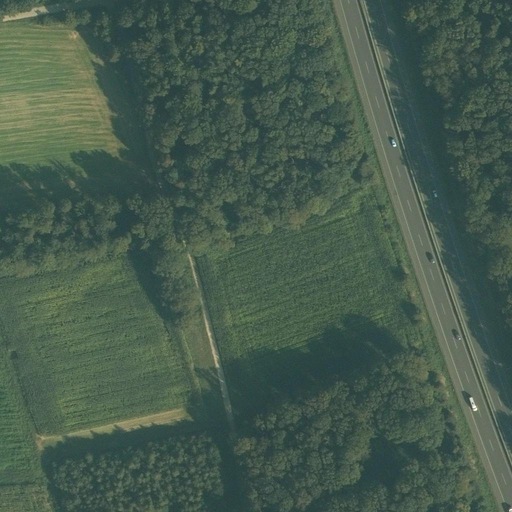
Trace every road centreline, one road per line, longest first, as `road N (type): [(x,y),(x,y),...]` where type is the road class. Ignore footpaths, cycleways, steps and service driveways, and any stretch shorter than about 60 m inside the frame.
road 1 (track): [(107,2),(210,325),(249,511)]
road 2 (motorway): [(347,0),(406,198),(511,500)]
road 3 (motorway): [(511,435),(371,0)]
